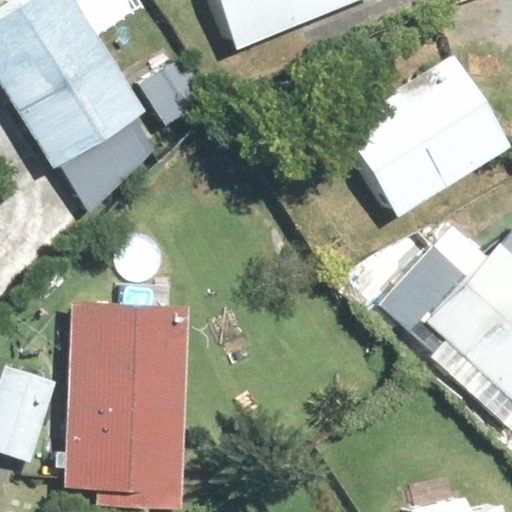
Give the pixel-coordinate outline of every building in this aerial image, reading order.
[(76,0),(9,0),(0,6),(0,92),(46,166),(142,106),(76,0)] [(209,0),(229,48),(350,0),(209,0)] [(177,43),(126,74),(161,132),(212,101),(177,43)] [(388,215),(499,147),(442,55),(332,123),(388,215)] [(511,256),(496,240),(418,318),(511,411),(511,410),(511,256)] [(173,507),(180,304),(62,299),(56,490),(90,491),(90,504),(173,507)] [(49,386),(0,369),(0,456),(22,464),(49,386)] [(490,511),(486,494),(404,511),(490,511)]
